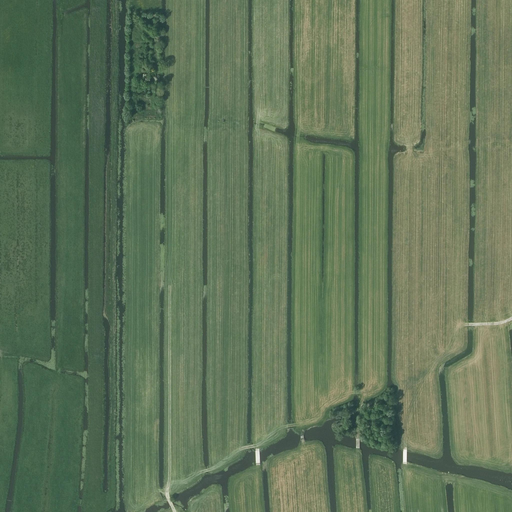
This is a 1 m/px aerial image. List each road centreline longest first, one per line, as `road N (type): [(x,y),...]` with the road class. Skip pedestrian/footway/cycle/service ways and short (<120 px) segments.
road 1 (track): [(172,0),(168,497)]
road 2 (track): [(359,461),(364,391),(349,392),(223,465),(167,492),(151,490)]
road 3 (track): [(404,462),(405,395),(461,325),(511,319)]
